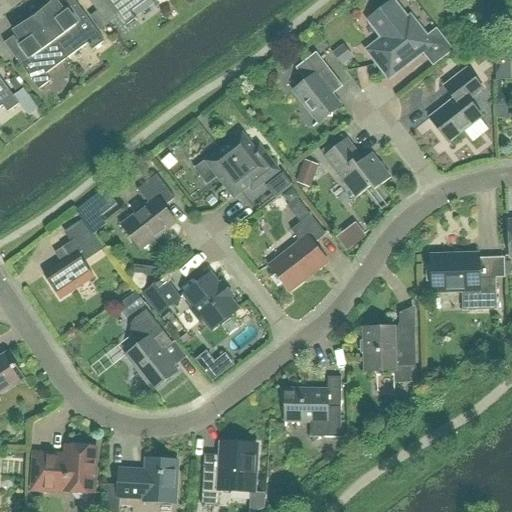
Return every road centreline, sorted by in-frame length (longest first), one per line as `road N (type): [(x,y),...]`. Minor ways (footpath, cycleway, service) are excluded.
road 1 (residential): [(299,346),(207,421),(166,433),(113,427),(72,398),(4,292)]
road 2 (residential): [(441,200),(403,225),(354,294),(299,346)]
road 3 (residential): [(299,346),(215,238)]
